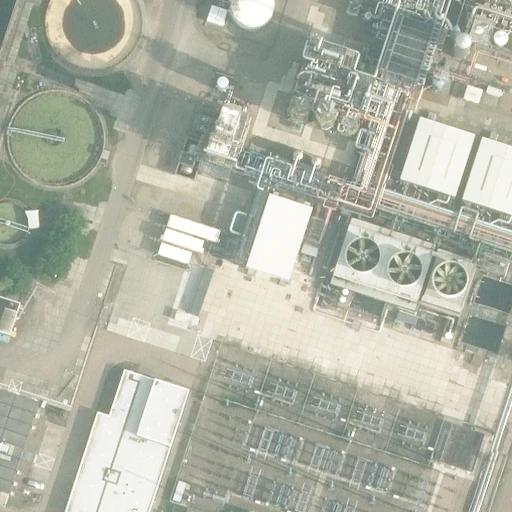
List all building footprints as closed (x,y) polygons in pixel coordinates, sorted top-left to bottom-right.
[(271,0),(236,0),(238,28),(273,26),(271,0)] [(226,171),(245,176),(223,256),(248,263),(246,271),(255,273),(258,275),(291,284),(298,257),(308,241),(321,244),(328,220),(324,218),(336,197),(331,217),(346,191),(328,180),(325,189),(320,186),(323,174),(240,151),(247,126),(221,119),(209,140),(188,134),(178,171),(193,180),(200,167),(211,170),(224,178),(226,171)] [(454,202),(474,139),(419,121),(399,184),(454,202)] [(511,219),(511,150),(481,141),(461,204),(511,219)] [(0,334),(9,337),(19,306),(0,299),(0,334)] [(78,511),(149,511),(188,393),(124,372),(78,511)] [(22,490),(43,425),(0,411),(0,490),(20,497),(22,490)]
